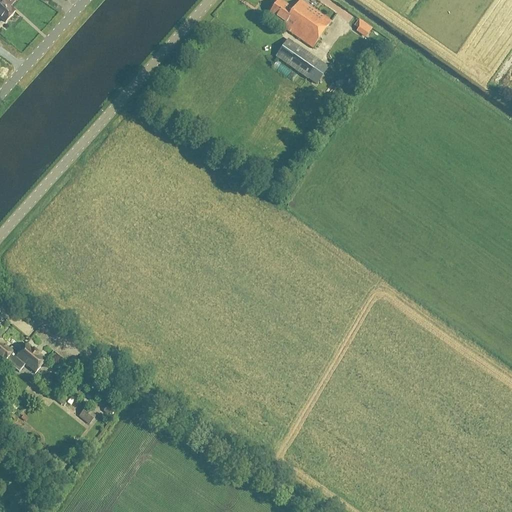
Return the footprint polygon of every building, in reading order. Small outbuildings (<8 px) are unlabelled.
[(0,0),(0,17),(6,23),(15,12),(10,7),(15,0),(0,0)] [(277,0),(269,13),(279,20),(277,22),(284,27),(312,48),(331,21),(301,0),(299,0),(293,9),(280,0),(277,0)] [(319,61),(288,39),(276,56),(307,78),(319,61)] [(320,82),(324,74),(319,72),(315,79),(320,82)] [(17,356),(20,353),(12,347),(10,349),(4,344),(5,343),(0,338),(0,356),(6,361),(6,360),(20,372),(26,364),(17,356)] [(47,360),(27,344),(20,353),(17,356),(26,364),(37,372),(47,360)] [(86,409),(80,416),(90,425),(96,418),(86,409)]
